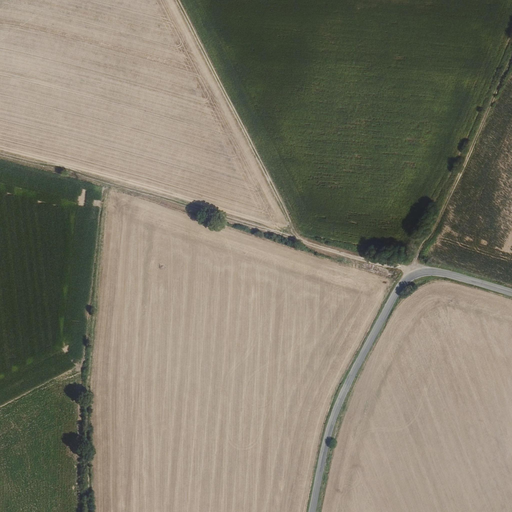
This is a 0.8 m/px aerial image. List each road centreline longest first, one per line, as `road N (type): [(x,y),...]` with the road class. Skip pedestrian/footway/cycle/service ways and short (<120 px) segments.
road 1 (track): [(412,267),(379,266),(0,156)]
road 2 (tertiary): [(511,293),(431,271),(403,282),(338,406),(313,511)]
road 3 (track): [(107,186),(88,373),(90,511)]
road 4 (track): [(175,0),(300,240)]
road 5 (track): [(511,56),(415,273)]
